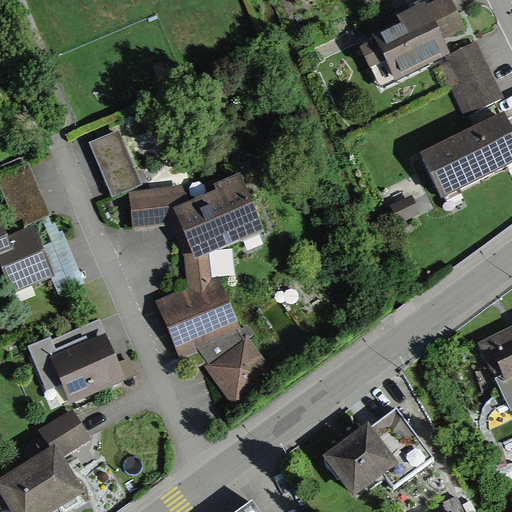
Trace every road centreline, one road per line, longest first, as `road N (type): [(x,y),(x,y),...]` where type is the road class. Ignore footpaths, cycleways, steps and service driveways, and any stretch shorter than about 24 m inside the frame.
road 1 (tertiary): [(511,258),(204,486)]
road 2 (residential): [(204,486),(57,137)]
